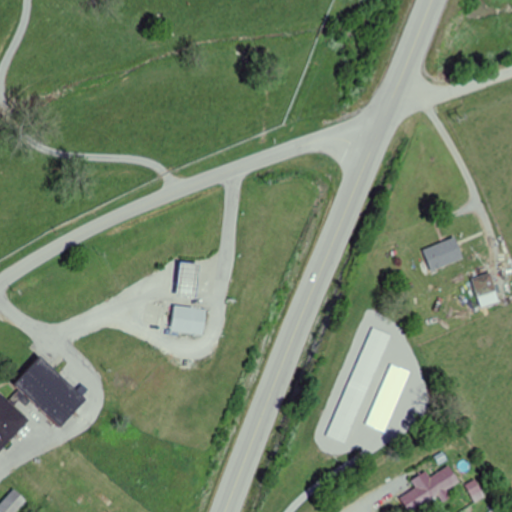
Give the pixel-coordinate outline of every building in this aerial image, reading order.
[(431,272),(463,259),(455,237),(422,250),(431,272)] [(180,261),(177,293),(196,295),(200,263),(180,261)] [(472,279),(481,308),(500,302),(490,273),(472,279)] [(174,303),(171,328),(206,332),(209,307),(174,303)] [(375,326),(329,435),(347,443),(394,334),(375,326)] [(14,381),(61,425),(88,397),(41,353),(14,381)] [(0,449),(30,417),(0,389),(0,449)] [(432,477),(429,472),(414,480),(418,489),(402,497),(410,511),(413,511),(442,497),(446,503),(454,498),(449,490),(462,483),(453,466),(432,477)] [(17,511),(28,501),(15,490),(0,506),(0,511),(17,511)]
